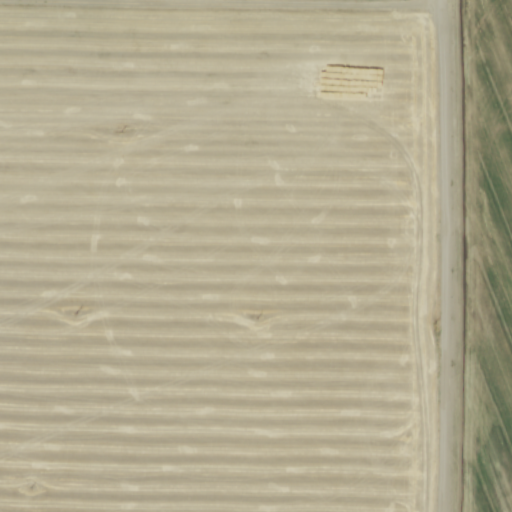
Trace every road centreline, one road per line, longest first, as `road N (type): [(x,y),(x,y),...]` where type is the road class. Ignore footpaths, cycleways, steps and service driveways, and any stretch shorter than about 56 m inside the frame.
road 1 (track): [(439,511),(439,0)]
road 2 (track): [(72,0),(434,0)]
